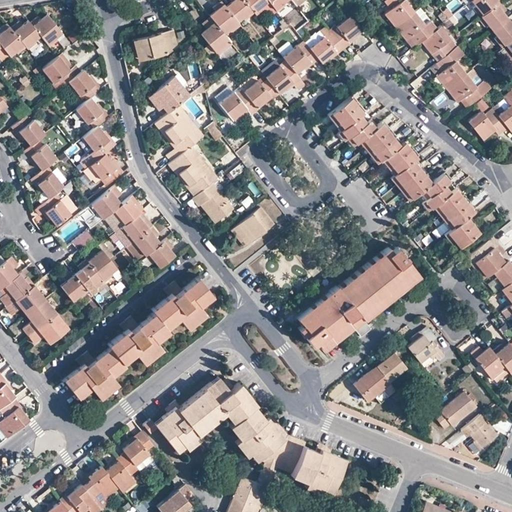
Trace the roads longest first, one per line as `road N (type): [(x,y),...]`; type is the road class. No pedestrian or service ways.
road 1 (residential): [(246,314),(235,288),(143,172),(102,25)]
road 2 (residential): [(286,126),(350,73),(375,77),(504,182)]
road 3 (residential): [(77,444),(232,332)]
road 4 (residential): [(255,151),(298,208),(330,185),(286,126)]
road 5 (residential): [(311,383),(428,299)]
road 6 (residential): [(428,299),(441,285),(455,286),(476,313),(452,331),(431,306)]
road 7 (residential): [(304,401),(315,415),(414,456)]
